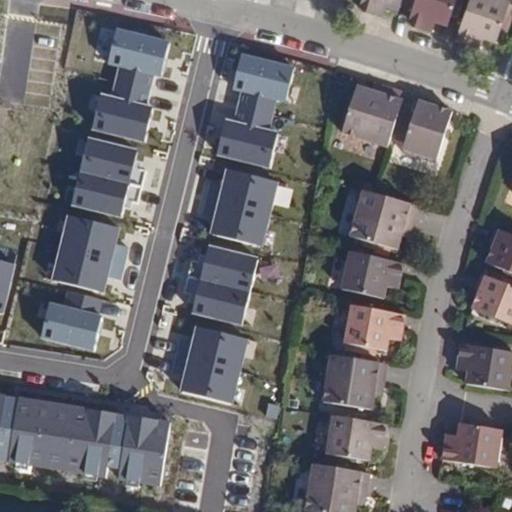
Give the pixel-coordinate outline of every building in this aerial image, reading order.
[(360,0),(357,9),(372,13),(375,3),(377,4),(387,7),(388,4),(399,7),(401,0),(360,0)] [(461,0),(414,0),(407,23),(421,28),(423,19),(434,24),(435,19),(447,23),(450,15),(456,17),(461,0)] [(508,0),(469,0),(456,39),(469,43),(471,36),(483,40),(485,36),(494,40),(497,32),(504,11),(511,14),(511,10),(511,5),(506,4),(508,0)] [(384,16),(387,7),(377,4),(375,3),(372,13),(383,16),(384,16)] [(504,11),(497,32),(504,35),(511,14),(504,11)] [(432,32),(434,24),(423,19),(421,28),(432,32)] [(181,44),(122,31),(112,76),(171,89),(181,44)] [(471,36),(469,43),(479,47),(483,40),(471,36)] [(305,71),(248,57),(237,99),(295,113),(305,71)] [(380,97),(383,87),(372,83),(370,94),(380,97)] [(403,92),(383,87),(380,97),(370,94),(355,89),(341,134),(386,148),(403,92)] [(432,167),(446,121),(448,113),(428,106),(430,101),(417,97),(399,156),(432,167)] [(103,100),(54,289),(110,304),(160,114),(103,100)] [(32,209),(45,112),(14,108),(1,205),(32,209)] [(287,139),(231,123),(220,162),(276,178),(287,139)] [(287,189),(228,174),(192,320),(251,335),(287,189)] [(396,254),(399,239),(402,228),(411,230),(417,207),(364,193),(350,240),(396,254)] [(407,241),(411,230),(402,228),(399,239),(407,241)] [(485,269),(511,278),(511,237),(492,230),(486,245),(493,248),(485,269)] [(398,282),(402,266),(349,254),(338,292),(380,302),(383,290),(386,291),(389,280),(398,282)] [(26,271),(0,264),(0,323),(12,326),(26,271)] [(511,289),(481,277),(475,291),(481,293),(472,313),(511,328),(511,289)] [(395,293),(398,282),(389,280),(386,291),(395,293)] [(104,316),(49,303),(39,341),(95,355),(104,316)] [(385,342),(389,343),(391,333),(391,332),(399,334),(402,318),(348,307),(342,347),(382,355),(385,342)] [(255,346),(199,332),(182,397),(238,412),(255,346)] [(397,345),(399,334),(391,332),(391,333),(389,343),(397,345)] [(467,362),(465,373),(468,373),(466,385),(509,392),(511,368),(511,353),(460,345),(457,360),(467,362)] [(371,388),(381,390),(385,367),(329,357),(321,407),(367,414),(370,399),(371,388)] [(455,371),(465,373),(467,362),(457,360),(457,362),(455,371)] [(379,401),(381,390),(371,388),(370,399),(379,401)] [(180,427),(0,396),(0,465),(168,494),(180,427)] [(386,427),(332,418),(325,458),(366,464),(368,452),(373,453),(374,442),(383,444),(386,427)] [(495,471),(502,431),(459,426),(457,437),(454,437),(452,447),(444,446),(441,463),(495,471)] [(452,447),(454,437),(445,436),(444,446),(452,447)] [(381,455),(383,444),(374,442),(373,453),(381,455)] [(350,511),(352,507),(354,499),(362,500),(367,475),(311,466),(303,511),(350,511)] [(361,509),(362,500),(354,499),(352,507),(361,509)]
